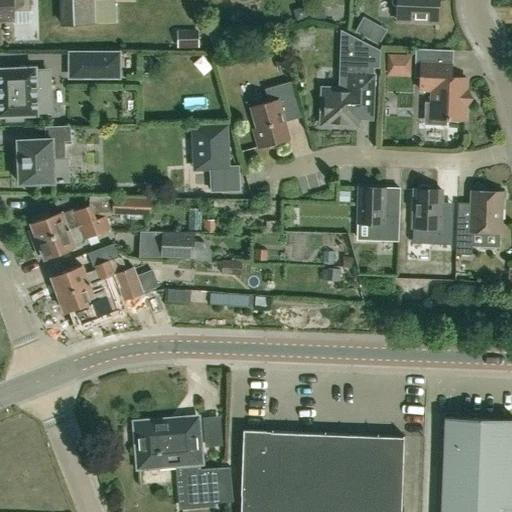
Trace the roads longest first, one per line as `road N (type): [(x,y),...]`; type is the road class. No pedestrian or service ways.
road 1 (secondary): [(40,379),(145,347),(511,361)]
road 2 (residential): [(263,180),(362,155),(439,161),(511,152)]
road 3 (unclassified): [(91,511),(40,379)]
